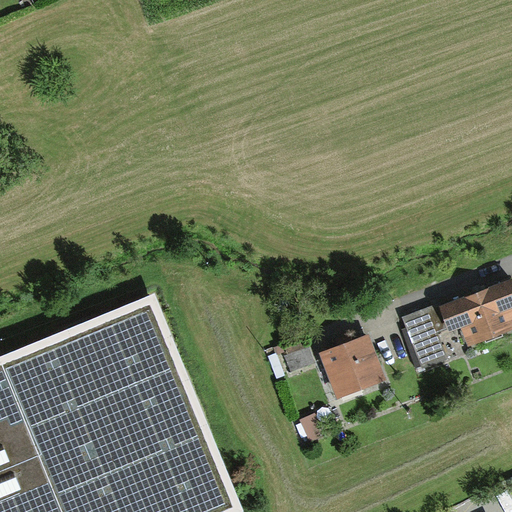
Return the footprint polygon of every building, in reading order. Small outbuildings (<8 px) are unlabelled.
[(435,299),(445,327),(460,321),(467,340),(511,322),(511,311),(498,275),(435,299)] [(0,511),(213,511),(235,503),(148,294),(0,354),(0,511)] [(422,311),(404,318),(420,361),(438,354),(422,311)] [(363,333),(319,348),(332,384),(352,377),(354,384),(378,376),(363,333)] [(304,342),(279,351),(285,367),(310,359),(304,342)] [(292,422),(304,442),(320,433),(308,413),(292,422)]
